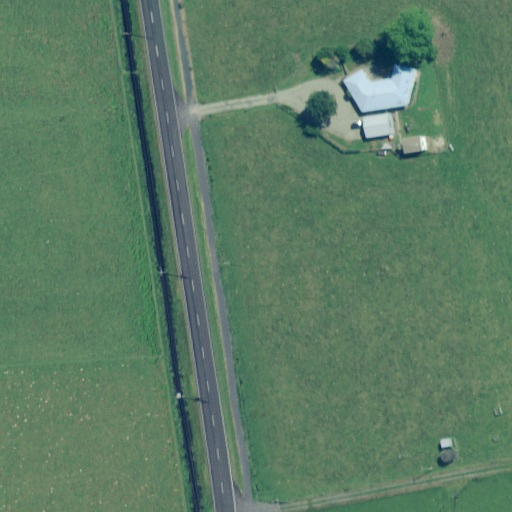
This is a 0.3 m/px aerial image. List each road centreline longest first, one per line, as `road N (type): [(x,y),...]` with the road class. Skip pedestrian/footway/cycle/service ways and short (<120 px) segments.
road 1 (tertiary): [(225,511),(151,0)]
road 2 (track): [(511,464),(268,511)]
